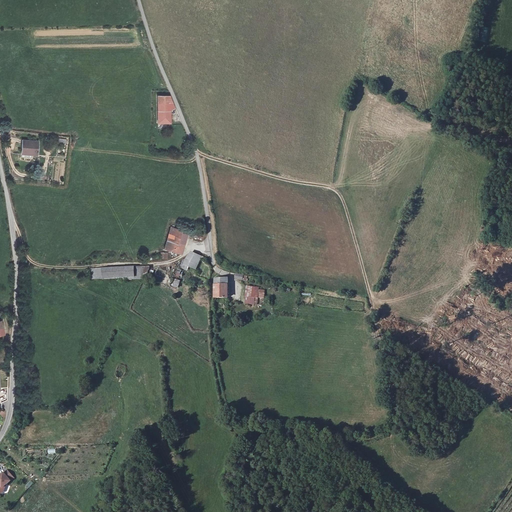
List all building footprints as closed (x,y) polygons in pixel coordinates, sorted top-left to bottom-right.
[(486,42),(489,28),(483,27),(480,40),(486,42)] [(168,111),(164,99),(149,100),(150,126),(156,126),(156,129),(161,129),(161,111),(168,111)] [(37,142),(23,141),(21,152),(30,153),(30,155),(35,156),(37,142)] [(163,248),(179,253),(186,232),(170,227),(169,229),(163,248)] [(191,275),(194,265),(190,264),(189,267),(181,265),(177,274),(181,276),(182,272),(191,275)] [(148,265),(90,269),(92,280),(147,279),(148,265)] [(223,281),(211,281),(212,301),(225,300),(224,287),(220,287),(220,284),(223,284),(223,281)] [(265,288),(247,286),(244,304),(257,306),(258,302),(264,302),(265,288)] [(16,478),(10,470),(0,476),(0,491),(2,492),(4,492),(6,488),(4,486),(16,478)]
